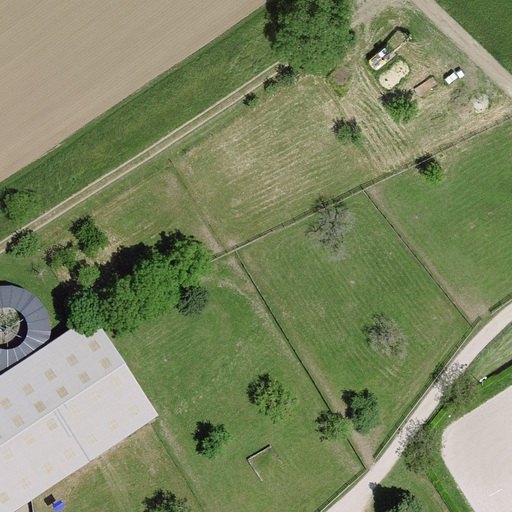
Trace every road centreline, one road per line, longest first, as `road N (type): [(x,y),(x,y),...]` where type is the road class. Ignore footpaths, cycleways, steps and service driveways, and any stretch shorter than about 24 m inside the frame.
road 1 (track): [(511,312),(465,356),(380,472),(337,511)]
road 2 (track): [(423,0),(511,85)]
